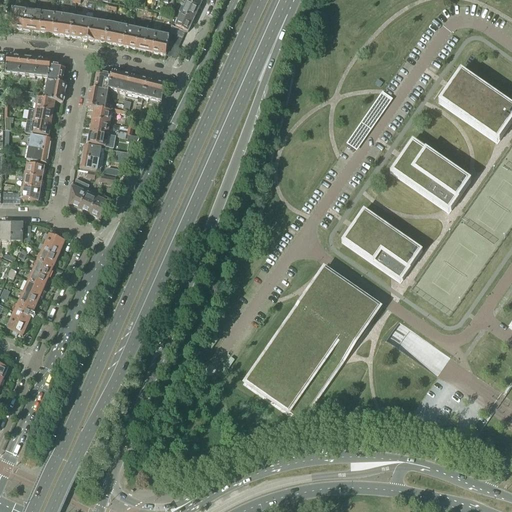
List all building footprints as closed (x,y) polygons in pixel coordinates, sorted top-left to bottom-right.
[(153,9),(154,2),(153,0),(145,0),(144,11),(145,12),(148,13),(152,13),(153,9)] [(187,0),(186,4),(199,10),(203,0),(187,0)] [(181,10),(179,15),(193,22),(199,10),(186,4),(183,11),(181,10)] [(9,30),(18,31),(21,13),(12,11),(9,30),(9,29),(9,30)] [(18,31),(26,32),(28,14),(21,13),(18,31)] [(26,32),(36,34),(39,15),(28,14),(26,32)] [(36,34),(45,35),(48,16),(39,15),(36,34)] [(193,22),(179,15),(177,20),(178,20),(175,28),(188,34),(193,22)] [(45,35),(52,36),(56,17),(55,17),(48,16),(45,35)] [(52,36),(61,37),(65,19),(56,17),(52,36)] [(61,37),(70,38),(74,20),(65,19),(61,37)] [(70,39),(79,40),(83,22),(74,20),(70,38),(70,39)] [(79,40),(88,42),(91,23),(83,22),(79,40)] [(88,42),(97,43),(100,25),(91,23),(88,42)] [(97,43),(106,45),(109,26),(108,26),(100,25),(97,43)] [(106,45),(115,47),(119,28),(109,26),(106,45)] [(115,47),(123,48),(127,30),(119,28),(115,47)] [(123,48),(132,50),(136,32),(127,30),(123,48)] [(173,35),(182,40),(185,34),(175,30),(173,35)] [(132,50),(139,52),(143,33),(136,32),(132,50)] [(139,52),(149,54),(153,35),(143,33),(139,52)] [(169,39),(169,40),(180,45),(182,40),(173,35),(170,34),(169,39)] [(149,54),(157,56),(161,37),(153,35),(149,54)] [(157,56),(166,57),(168,44),(169,40),(169,39),(161,37),(157,56)] [(168,44),(174,48),(178,49),(180,45),(169,40),(168,44)] [(166,57),(171,58),(174,48),(168,44),(166,57)] [(174,48),(171,58),(176,59),(180,50),(178,49),(174,48)] [(5,76),(25,78),(27,60),(19,59),(18,58),(16,58),(15,59),(7,58),(5,76)] [(25,78),(48,81),(51,66),(51,63),(37,61),(27,60),(25,78)] [(511,88),(471,60),(311,290),(338,309),(347,297),(373,315),(365,327),(366,328),(386,342),(399,323),(430,345),(432,342),(511,226),(511,88)] [(48,81),(47,83),(61,86),(64,71),(62,68),(51,66),(48,81)] [(113,73),(112,77),(108,92),(125,96),(130,78),(129,78),(129,76),(126,76),(125,77),(118,75),(117,74),(115,73),(114,74),(113,73)] [(97,77),(94,92),(108,95),(108,92),(112,77),(100,75),(97,77)] [(131,78),(130,78),(125,96),(126,96),(126,100),(138,103),(137,104),(141,105),(142,100),(147,82),(146,81),(143,80),(142,81),(136,79),(135,78),(132,77),(131,78)] [(149,82),(147,82),(142,100),(162,105),(164,86),(163,85),(160,84),(159,85),(153,83),(152,82),(150,82),(149,82)] [(37,99),(37,100),(55,103),(63,105),(63,104),(64,103),(64,101),(64,99),(65,93),(66,92),(66,89),(66,88),(66,87),(61,86),(47,83),(47,84),(44,101),(37,99)] [(86,109),(94,111),(105,112),(108,95),(94,92),(90,91),(89,92),(88,93),(88,96),(89,97),(87,104),(86,104),(86,107),(87,108),(86,109)] [(391,100),(390,100),(382,95),(376,103),(384,109),(391,100)] [(37,100),(35,111),(53,115),(55,103),(37,100)] [(130,110),(132,103),(125,101),(123,108),(130,110)] [(35,111),(33,123),(51,127),(53,115),(35,111)] [(94,111),(92,122),(109,125),(112,113),(110,112),(110,113),(105,112),(94,111)] [(5,131),(5,133),(9,133),(12,134),(13,132),(15,120),(5,120),(4,124),(6,124),(5,131)] [(92,122),(90,134),(107,137),(109,125),(92,122)] [(31,135),(48,138),(48,139),(48,138),(51,127),(33,123),(31,135)] [(107,137),(90,134),(88,146),(105,149),(107,137)] [(31,137),(28,150),(48,154),(48,153),(50,152),(51,147),(50,145),(51,141),(31,137)] [(126,143),(136,145),(139,139),(138,139),(132,138),(127,137),(126,143)] [(83,158),(83,159),(103,162),(104,156),(103,155),(104,151),(101,150),(85,147),(84,150),(83,151),(82,157),(83,158)] [(26,162),(30,163),(43,165),(46,166),(47,162),(49,161),(49,155),(48,154),(28,150),(26,162)] [(114,164),(126,166),(129,161),(129,156),(130,156),(124,155),(116,153),(114,164)] [(103,162),(83,159),(81,160),(80,165),(81,167),(81,170),(80,170),(96,173),(97,173),(100,173),(101,169),(102,169),(103,162)] [(27,166),(24,177),(42,181),(43,176),(44,176),(45,171),(44,170),(44,169),(42,169),(43,165),(30,163),(29,166),(27,166)] [(24,177),(22,189),(40,192),(41,188),(42,187),(43,183),(42,182),(42,181),(24,177)] [(102,178),(100,184),(115,187),(116,180),(102,178)] [(69,208),(79,212),(86,195),(77,191),(78,187),(72,186),(69,208)] [(40,192),(22,189),(21,195),(17,194),(17,195),(15,195),(11,194),(3,194),(3,206),(20,206),(21,201),(38,204),(39,199),(40,198),(41,194),(40,193),(40,192)] [(79,212),(90,217),(97,200),(86,195),(79,212)] [(97,200),(90,217),(100,222),(110,201),(105,199),(102,202),(97,200)] [(0,225),(0,243),(10,243),(11,226),(0,225)] [(22,226),(11,226),(10,243),(22,243),(22,226)] [(49,236),(42,252),(57,260),(65,243),(60,241),(61,239),(56,237),(55,239),(49,236)] [(42,252),(37,264),(52,271),(57,260),(42,252)] [(37,264),(32,274),(48,281),(52,271),(37,264)] [(32,274),(28,285),(43,291),(48,281),(32,274)] [(310,294),(296,313),(246,385),(279,408),(300,423),(301,422),(347,356),(364,331),(377,313),(322,275),(310,294)] [(28,285),(23,295),(39,302),(43,291),(28,285)] [(4,291),(1,297),(7,299),(10,294),(4,291)] [(23,295),(19,305),(34,312),(39,302),(23,295)] [(19,305),(14,314),(30,322),(34,312),(19,305)] [(30,322),(14,314),(7,331),(13,333),(12,335),(17,337),(18,335),(23,337),(30,322)]
